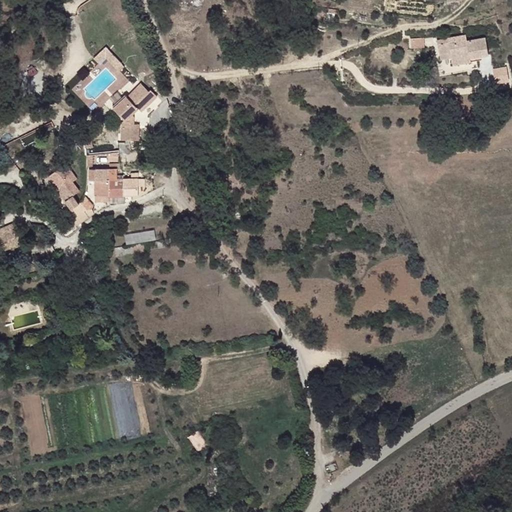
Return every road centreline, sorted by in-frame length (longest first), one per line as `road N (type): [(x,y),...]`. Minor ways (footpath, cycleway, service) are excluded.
road 1 (unclassified): [(143,0),(180,82),(202,212),(296,352),(322,491)]
road 2 (track): [(293,347),(7,384),(19,482)]
road 3 (tertiary): [(511,371),(414,422),(322,491)]
